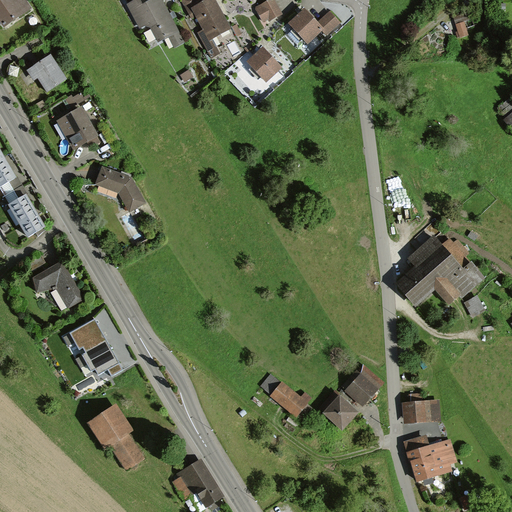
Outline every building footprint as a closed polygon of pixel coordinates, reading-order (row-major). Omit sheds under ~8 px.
[(0,0),(0,23),(4,29),(32,10),(25,0),(0,0)] [(184,41),(162,0),(149,0),(142,4),(139,0),(134,0),(127,4),(141,29),(145,26),(151,28),(158,42),(168,36),(174,46),(184,41)] [(232,29),(215,0),(203,0),(201,1),(199,0),(180,0),(192,21),(196,18),(202,29),(197,32),(211,58),(221,53),(213,39),(232,29)] [(269,21),(283,14),(275,0),(269,0),(256,7),(263,21),(268,19),(269,21)] [(340,21),(330,11),(318,22),(304,8),(289,23),(308,43),(323,28),(327,33),(340,21)] [(470,11),(453,17),(455,25),(472,19),(470,11)] [(460,37),(460,38),(469,35),(465,22),(456,25),(458,31),(456,32),(458,37),(460,37)] [(237,24),(231,27),(237,37),(242,34),(237,24)] [(283,68),(263,46),(246,61),(266,83),(283,68)] [(51,55),(28,70),(34,81),(38,79),(47,92),(67,79),(51,55)] [(72,95),(65,99),(71,108),(90,96),(89,93),(84,97),(82,93),(73,98),(72,95)] [(511,100),(511,98),(496,110),(511,128),(511,100)] [(82,105),(56,121),(73,149),(86,141),(90,148),(101,142),(97,135),(99,134),(82,105)] [(0,186),(9,182),(17,177),(0,148),(0,186)] [(102,166),(95,184),(118,194),(129,213),(146,203),(132,178),(102,166)] [(17,177),(9,182),(19,199),(26,194),(27,193),(18,176),(17,177)] [(8,205),(28,238),(46,227),(26,194),(19,199),(8,205)] [(417,267),(394,286),(411,305),(433,287),(446,301),(476,275),(447,241),(440,247),(433,239),(410,258),(417,267)] [(47,263),(42,255),(28,263),(33,271),(47,263)] [(56,289),(67,308),(85,298),(63,260),(34,278),(37,293),(56,289)] [(474,295),(462,303),(469,313),(481,306),(474,295)] [(112,377),(124,370),(94,319),(70,332),(80,350),(84,347),(87,353),(83,355),(92,371),(95,369),(99,374),(107,370),(112,377)] [(341,387),(358,403),(379,382),(362,366),(341,387)] [(259,385),(299,419),(308,408),(269,374),(259,385)] [(337,426),(352,412),(333,392),(318,407),(337,426)] [(435,401),(403,404),(405,423),(437,419),(435,401)] [(124,471),(144,459),(129,434),(133,431),(118,405),(89,422),(106,450),(110,448),(124,471)] [(424,436),(404,442),(415,479),(449,469),(446,462),(451,460),(445,440),(427,446),(424,436)] [(225,497),(201,459),(176,475),(178,478),(172,482),(183,499),(195,492),(206,509),(225,497)] [(458,499),(462,509),(470,506),(466,496),(458,499)]
